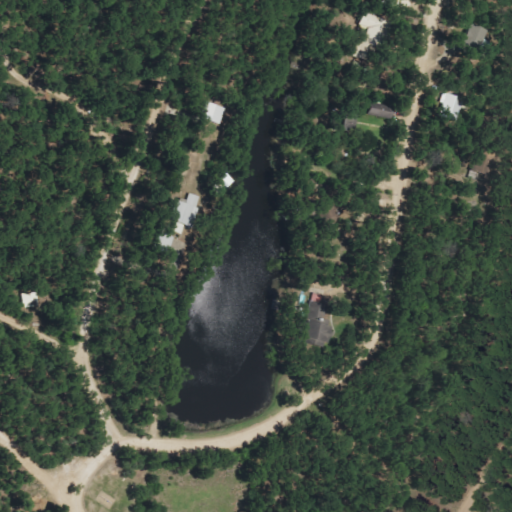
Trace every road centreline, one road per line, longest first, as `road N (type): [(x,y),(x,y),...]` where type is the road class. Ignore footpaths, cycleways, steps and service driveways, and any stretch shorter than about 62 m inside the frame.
road 1 (residential): [(436,0),(373,351),(326,390),(265,416),(201,436),(114,432)]
road 2 (residential): [(201,0),(112,222),(86,341),(114,432)]
road 3 (residential): [(19,0),(15,56),(33,74),(68,86),(137,161)]
